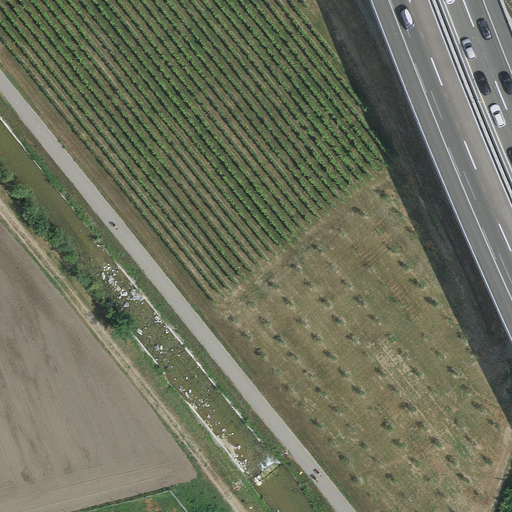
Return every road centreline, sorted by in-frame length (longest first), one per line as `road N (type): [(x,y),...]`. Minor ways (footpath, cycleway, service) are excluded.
road 1 (track): [(240,511),(0,207)]
road 2 (motorway): [(403,0),(511,265)]
road 3 (tertiary): [(511,109),(426,0)]
